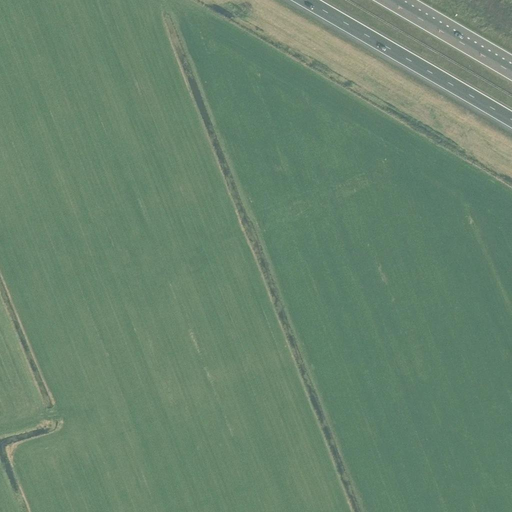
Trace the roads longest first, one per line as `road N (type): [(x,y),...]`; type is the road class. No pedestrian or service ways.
road 1 (motorway): [(302,0),(511,121)]
road 2 (motorway): [(511,73),(386,0)]
